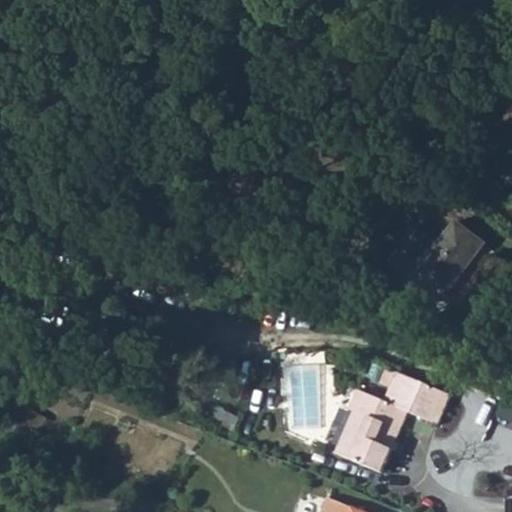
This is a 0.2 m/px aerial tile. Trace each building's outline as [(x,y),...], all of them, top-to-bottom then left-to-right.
[(365,19),(367,29),(379,26),(380,31),(429,24),(427,9),(365,19)] [(209,177),(225,185),(247,195),(259,168),(221,150),(209,177)] [(209,177),(155,153),(136,197),(204,229),(225,185),(209,177)] [(387,270),(410,288),(414,283),(442,303),(483,247),(456,226),(439,248),(416,231),(387,270)] [(340,456),(382,475),(408,415),(437,427),(449,397),(385,370),(379,386),(389,390),(383,404),(357,392),(349,412),(356,416),(340,456)] [(44,474),(71,488),(83,465),(56,451),(44,474)] [(354,511),(328,501),(323,511),(354,511)]
